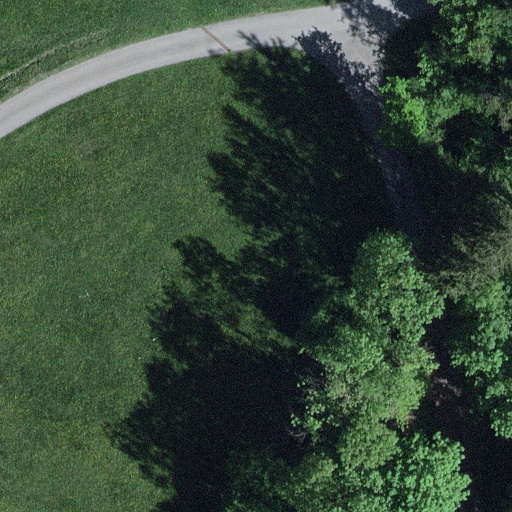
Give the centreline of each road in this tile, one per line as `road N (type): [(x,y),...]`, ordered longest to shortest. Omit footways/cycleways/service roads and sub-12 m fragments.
road 1 (track): [(370,8),(454,334),(485,511)]
road 2 (residential): [(0,128),(68,82),(177,42),(370,8)]
